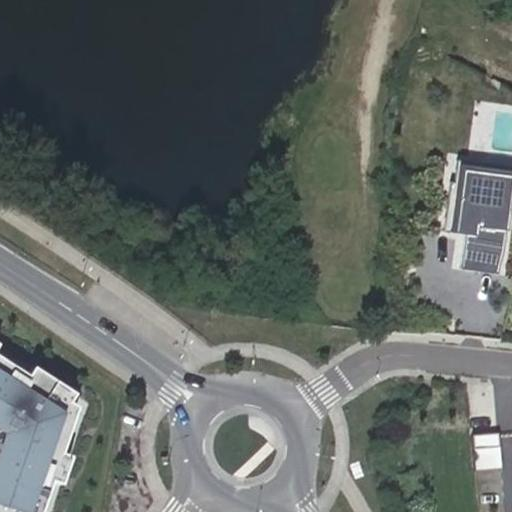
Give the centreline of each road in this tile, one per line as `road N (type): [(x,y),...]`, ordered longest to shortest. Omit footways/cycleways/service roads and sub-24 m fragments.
road 1 (tertiary): [(0,264),(198,399)]
road 2 (residential): [(511,362),(390,351),(298,410)]
